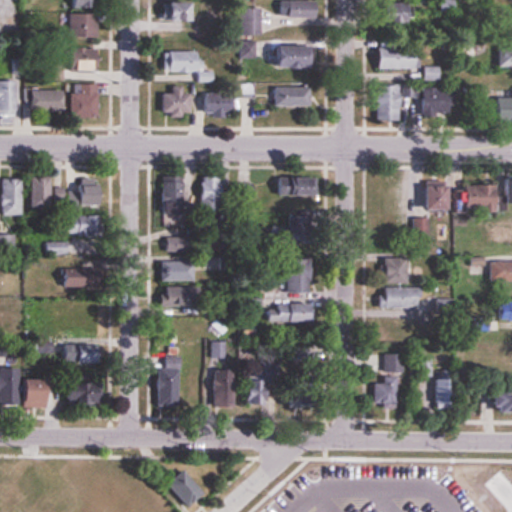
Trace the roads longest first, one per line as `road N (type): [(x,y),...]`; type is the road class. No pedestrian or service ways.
road 1 (tertiary): [(511,442),(0,436)]
road 2 (tertiary): [(511,149),(0,147)]
road 3 (residential): [(344,440),(345,0)]
road 4 (residential): [(129,438),(130,0)]
